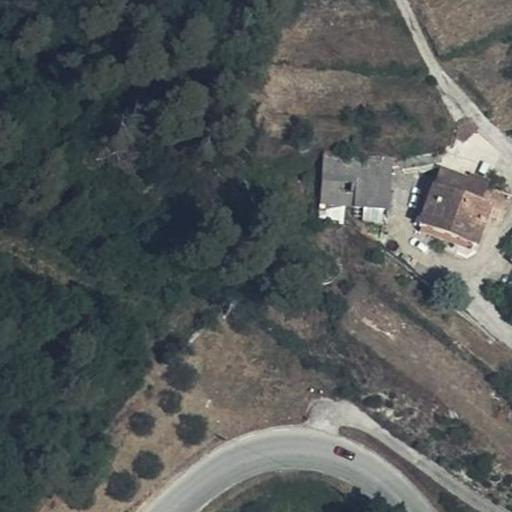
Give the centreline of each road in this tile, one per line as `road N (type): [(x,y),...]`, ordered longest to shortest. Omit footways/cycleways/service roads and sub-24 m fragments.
road 1 (secondary): [(412,511),(372,468),(291,447),(236,463),(172,511)]
road 2 (unknown): [(414,246),(420,206),(439,184),(465,164),(511,148)]
